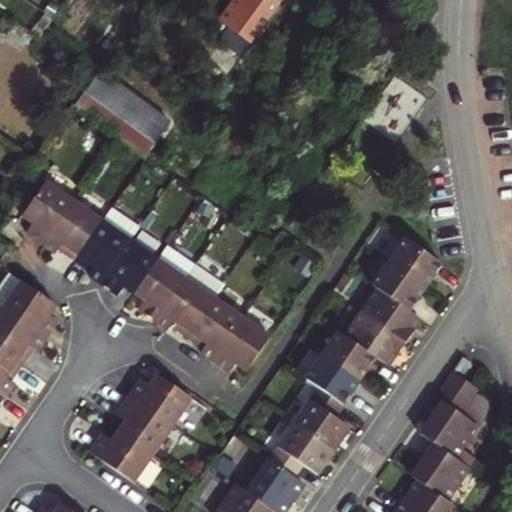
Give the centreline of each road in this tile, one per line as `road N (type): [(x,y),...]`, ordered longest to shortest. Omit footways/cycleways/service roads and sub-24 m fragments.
road 1 (residential): [(491,273),(328,511)]
road 2 (residential): [(459,0),(457,93),(491,273)]
road 3 (residential): [(114,325),(28,446)]
road 4 (residential): [(114,325),(230,396)]
